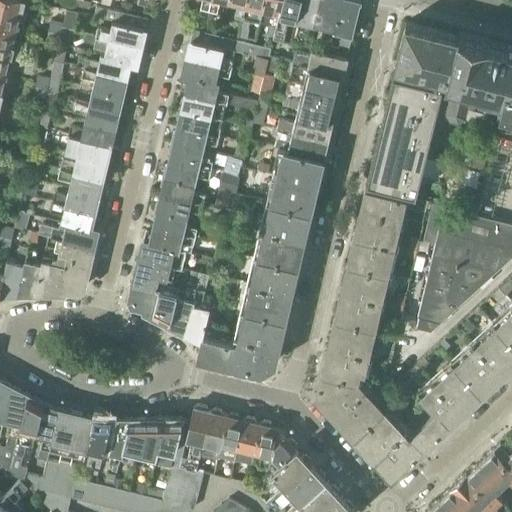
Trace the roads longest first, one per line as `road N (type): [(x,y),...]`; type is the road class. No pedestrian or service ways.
road 1 (residential): [(290,399),(384,0)]
road 2 (residential): [(177,0),(99,317)]
road 3 (residential): [(2,332),(36,364),(83,386),(141,386),(174,372)]
road 4 (residential): [(511,397),(388,511)]
road 5 (residential): [(388,511),(290,399)]
